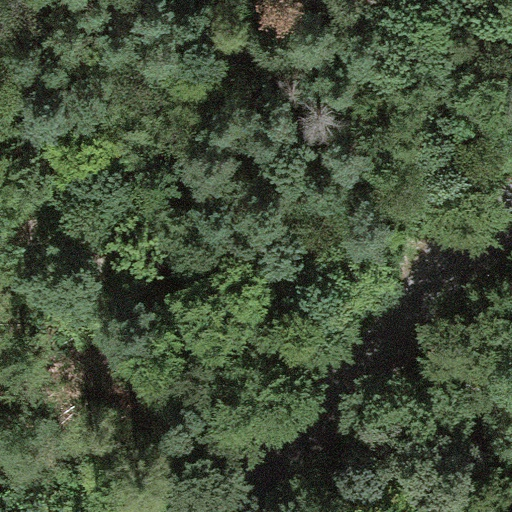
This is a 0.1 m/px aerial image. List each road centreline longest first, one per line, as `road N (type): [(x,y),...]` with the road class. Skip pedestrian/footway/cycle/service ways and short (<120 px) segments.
road 1 (tertiary): [(196,511),(294,433),(421,273),(511,210)]
road 2 (track): [(0,212),(45,238),(107,255),(393,239)]
